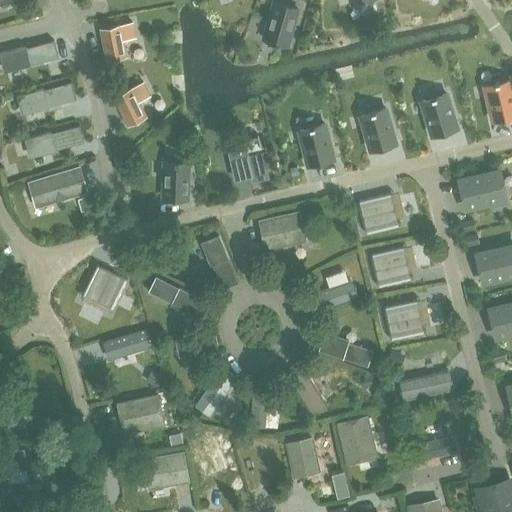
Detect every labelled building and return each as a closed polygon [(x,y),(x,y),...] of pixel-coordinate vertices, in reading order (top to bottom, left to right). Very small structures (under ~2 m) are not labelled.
[(273,41),(273,43),(277,44),(277,42),(288,45),(298,9),(274,2),(263,38),(273,41)] [(107,60),(127,56),(124,40),(136,37),(133,22),(100,28),(107,60)] [(26,47),(26,46),(0,52),(0,56),(3,69),(30,62),(31,63),(58,56),(58,55),(54,40),(26,47)] [(482,83),(490,118),(511,112),(511,99),(506,77),(482,83)] [(139,101),(150,96),(144,81),(114,96),(128,125),(147,116),(139,101)] [(44,89),(44,88),(17,95),(17,96),(21,112),(48,105),(48,106),(76,98),(76,97),(72,82),(44,89)] [(433,95),(442,129),(467,123),(458,89),(433,95)] [(405,102),(380,108),(389,143),(413,137),(405,102)] [(321,122),(330,157),(354,151),(346,116),(321,122)] [(52,132),(51,131),(24,138),(25,139),(29,155),(56,148),(56,149),(84,142),(83,140),(79,125),(52,132)] [(274,133),(282,168),(306,162),(298,127),(274,133)] [(241,149),(236,150),(237,152),(230,154),(235,178),(251,174),(253,182),(269,178),(259,134),(243,138),(246,150),(241,151),(241,149)] [(162,198),(188,199),(189,163),(179,163),(179,159),(175,159),(175,162),(164,162),(162,198)] [(80,164),(28,181),(36,208),(89,191),(80,164)] [(297,166),(290,168),(292,176),(299,174),(297,166)] [(467,207),(504,198),(498,171),(461,179),(467,207)] [(390,192),(359,199),(366,230),(397,223),(390,192)] [(82,210),(92,207),(88,196),(79,198),(82,210)] [(300,210),(258,219),(265,250),(307,241),(300,210)] [(476,227),(474,219),(462,222),(463,230),(476,227)] [(201,242),(211,265),(213,264),(223,288),(238,282),(228,258),(229,258),(219,234),(201,242)] [(479,242),(477,234),(465,236),(467,245),(479,242)] [(410,277),(403,245),(371,253),(378,284),(410,277)] [(511,245),(478,253),(485,281),(511,274),(511,245)] [(128,275),(99,261),(85,290),(114,304),(128,275)] [(155,275),(148,290),(172,302),(171,304),(194,315),(202,298),(179,286),(179,287),(155,275)] [(320,309),(357,297),(356,293),(357,291),(355,285),(353,285),(351,279),(314,291),(320,309)] [(422,330),(415,299),(384,306),(391,337),(422,330)] [(511,303),(491,308),(497,335),(511,331),(511,303)] [(441,327),(401,338),(406,358),(446,347),(441,327)] [(149,328),(105,341),(110,361),(154,347),(149,328)] [(325,330),(318,349),(343,358),(343,357),(367,365),(372,349),(349,340),(349,339),(325,330)] [(200,368),(196,349),(178,353),(182,372),(200,368)] [(387,359),(398,363),(402,353),(390,349),(387,359)] [(492,352),(494,360),(506,357),(504,349),(492,352)] [(303,366),(287,376),(311,414),(326,404),(303,366)] [(239,377),(225,367),(197,405),(211,415),(239,377)] [(399,379),(403,399),(454,389),(450,369),(399,379)] [(159,386),(163,377),(152,371),(147,380),(159,386)] [(269,386),(254,385),(250,425),(265,427),(269,386)] [(373,395),(386,402),(391,392),(378,386),(373,395)] [(118,403),(124,432),(164,423),(158,394),(118,403)] [(175,405),(183,411),(191,400),(183,394),(175,405)] [(19,397),(0,400),(0,430),(25,426),(19,397)] [(405,402),(400,413),(411,419),(417,408),(405,402)] [(291,404),(268,404),(267,435),(290,435),(291,404)] [(338,423),(347,463),(376,456),(367,416),(338,423)] [(184,437),(194,436),(193,424),(183,425),(184,437)] [(245,443),(241,431),(232,434),(236,446),(245,443)] [(413,440),(416,456),(457,447),(454,432),(413,440)] [(181,433),(169,435),(171,444),(183,442),(181,433)] [(321,471),(314,435),(285,441),(293,477),(321,471)] [(238,480),(232,455),(220,458),(215,438),(204,441),(216,486),(238,480)] [(0,452),(0,468),(26,465),(23,449),(0,452)] [(143,458),(149,488),(189,481),(183,451),(143,458)] [(112,461),(114,472),(126,469),(124,459),(112,461)] [(511,511),(511,474),(473,485),(480,511),(511,511)] [(346,483),(334,485),(337,497),(348,494),(346,483)] [(443,511),(440,497),(406,503),(407,511),(443,511)]
